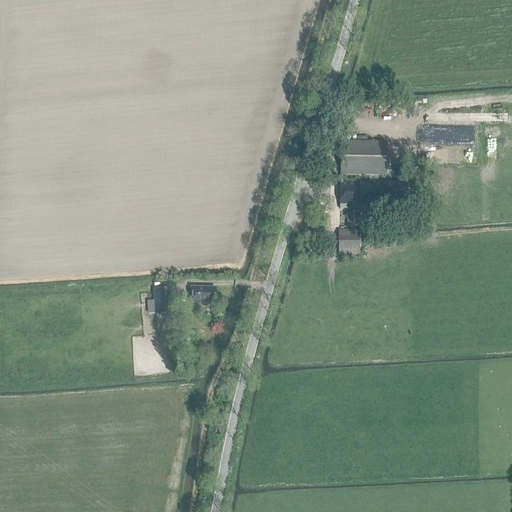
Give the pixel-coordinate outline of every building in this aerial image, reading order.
[(386,143),(340,142),(340,175),(340,209),(382,210),(382,204),(406,204),(407,183),(343,182),(343,175),(386,176),(386,143)] [(360,226),(359,212),(347,213),(347,227),(360,226)] [(359,255),(359,230),(338,230),(338,256),(359,255)] [(170,314),(169,288),(153,289),(154,315),(170,314)] [(215,288),(190,288),(190,304),(214,305),(215,288)]
